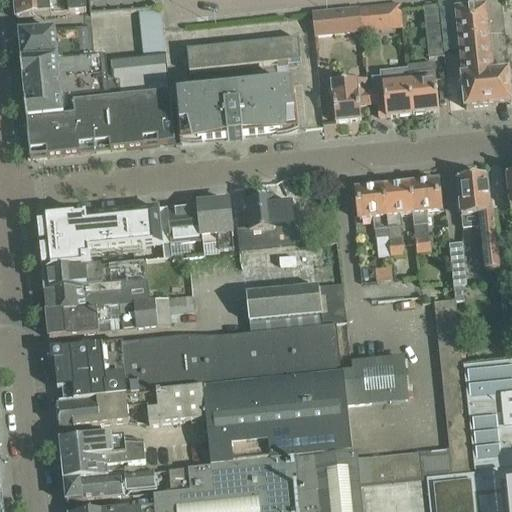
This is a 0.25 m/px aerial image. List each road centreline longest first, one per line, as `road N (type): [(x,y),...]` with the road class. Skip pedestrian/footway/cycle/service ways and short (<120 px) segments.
road 1 (residential): [(44,192),(511,140)]
road 2 (residential): [(35,511),(20,373),(9,351)]
